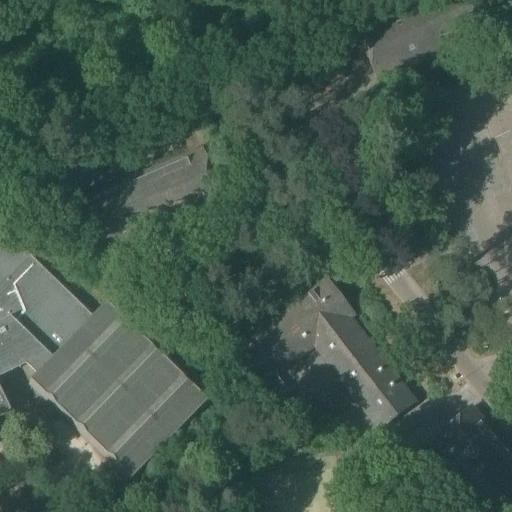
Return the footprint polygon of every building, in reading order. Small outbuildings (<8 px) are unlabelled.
[(428,0),(421,3),(357,33),(357,31),(356,32),(379,82),(380,81),(379,80),(482,33),(484,32),(485,33),(486,32),(472,4),(470,0),(428,0)] [(511,136),(497,142),(497,143),(499,142),(511,180),(511,136)] [(222,200),(200,150),(199,150),(200,152),(89,200),(88,198),(87,199),(109,249),(110,248),(110,247),(220,199),(221,201),(222,200)] [(44,398),(76,430),(117,470),(120,466),(132,478),(205,403),(109,309),(96,322),(16,244),(0,251),(0,418),(11,413),(0,389),(0,373),(3,377),(4,376),(3,375),(8,370),(12,373),(13,372),(11,371),(16,366),(20,369),(21,368),(19,367),(24,362),(35,384),(47,395),(44,398)] [(314,345),(350,392),(380,430),(413,405),(348,320),(352,316),(327,283),(239,350),(260,378),(253,383),(276,413),(294,400),(275,376),(314,345)] [(494,511),(511,511),(511,457),(470,410),(433,443),(494,511)]
